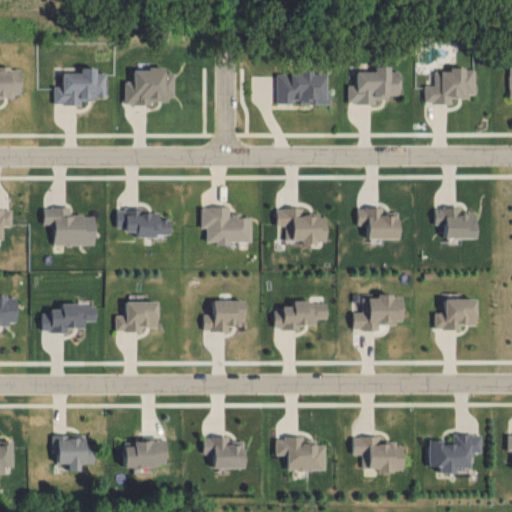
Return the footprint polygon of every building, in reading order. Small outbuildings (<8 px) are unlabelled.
[(131,67),(130,82),(123,82),(122,103),(149,103),(149,98),(171,99),(172,71),(162,71),(162,67),(131,67)] [(19,73),(8,73),(8,69),(0,69),(0,100),(12,100),(12,96),(19,96),(19,73)] [(104,76),(95,76),(94,69),(77,70),(77,76),(59,76),(59,89),(52,90),(52,105),(61,105),(61,107),(79,107),(79,102),(92,102),(92,98),(105,98),(104,76)] [(324,79),(311,78),(311,70),(300,70),(300,79),(276,79),(276,105),(290,105),(290,100),(314,100),(314,108),(331,108),(331,94),(324,94),(324,79)] [(399,75),(389,75),(389,70),(373,70),(373,75),(352,75),(352,88),(347,88),(347,105),(356,105),(356,108),(373,108),(373,102),(387,102),(387,98),(399,98),(399,75)] [(439,75),(449,75),(449,70),(464,71),(464,73),(474,73),(473,95),(467,95),(467,101),(451,101),(451,108),(432,108),(432,105),(423,105),(424,89),(439,89),(439,75)] [(205,242),(249,241),(249,215),(227,216),(227,205),(199,205),(199,227),(204,227),(205,242)] [(93,243),(93,213),(69,214),(69,206),(42,206),(42,223),(53,223),(53,244),(93,243)] [(324,240),(324,213),(300,213),(300,206),(274,207),(274,225),(283,225),(283,241),(324,240)] [(365,237),(396,238),(396,211),(380,211),(380,207),(356,206),(356,224),(365,224),(365,237)] [(432,206),(433,224),(442,224),(442,237),(473,236),(473,210),(458,211),(457,206),(432,206)] [(0,238),(1,238),(2,224),(12,224),(12,208),(0,207),(0,238)] [(168,234),(168,217),(157,217),(157,211),(140,211),(140,207),(124,207),(123,230),(134,230),(134,234),(168,234)] [(352,311),(352,329),(378,329),(378,322),(401,322),(401,293),(375,293),(375,296),(361,296),(361,310),(352,311)] [(0,322),(16,323),(16,294),(0,294),(0,322)] [(432,311),(432,328),(458,329),(458,324),(473,324),(474,297),(442,297),(442,311),(432,311)] [(242,298),(211,299),(212,312),(202,312),(202,330),(227,330),(227,325),(243,325),(242,298)] [(155,326),(156,300),(124,299),(124,313),(115,313),(114,330),(140,331),(140,325),(155,326)] [(326,317),(325,300),(291,300),(291,306),(272,306),(272,327),(298,327),(298,324),(314,323),(314,317),(326,317)] [(95,320),(95,303),(60,303),(60,307),(50,307),(50,312),(42,312),(42,330),(67,330),(67,327),(83,327),(83,320),(95,320)] [(428,465),(438,465),(438,471),(454,471),(454,465),(469,465),(469,450),(479,451),(480,431),(451,431),(451,439),(428,438),(428,465)] [(401,470),(402,441),(378,441),(378,435),(352,435),(352,453),(361,453),(361,467),(376,467),(376,470),(401,470)] [(212,466),(243,466),(242,439),(227,439),(227,436),(202,436),(202,452),(212,452),(212,466)] [(324,443),(315,443),(315,438),(302,438),(302,436),(274,436),(275,454),(286,454),(286,469),(325,468),(324,443)] [(166,465),(166,437),(124,438),(125,466),(166,465)] [(56,438),(56,468),(67,468),(67,474),(79,474),(79,462),(86,462),(86,442),(79,442),(79,438),(56,438)] [(0,472),(3,473),(3,465),(13,465),(13,442),(0,441),(0,472)]
